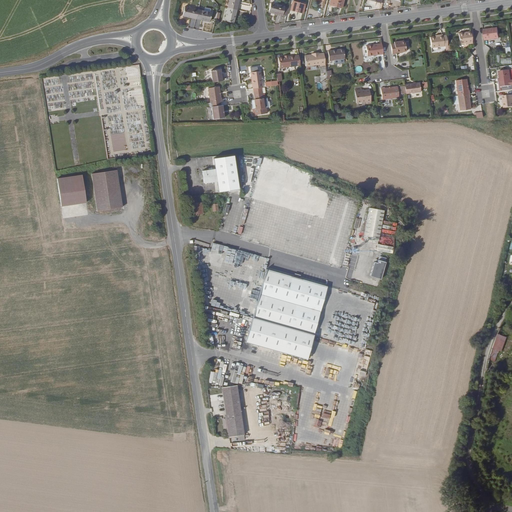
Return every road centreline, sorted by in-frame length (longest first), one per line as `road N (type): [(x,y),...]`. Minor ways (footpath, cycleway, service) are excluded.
road 1 (tertiary): [(216,511),(162,153),(157,59)]
road 2 (track): [(480,511),(472,423),(480,362),(504,312)]
road 3 (tertiary): [(383,19),(263,35)]
